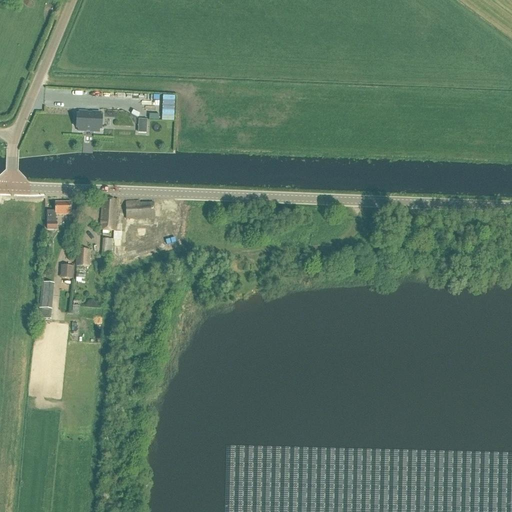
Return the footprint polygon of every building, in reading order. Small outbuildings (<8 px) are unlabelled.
[(99,113),(91,113),(91,115),(86,114),(86,113),(78,112),(78,116),(76,116),(75,129),(77,129),(77,132),(85,132),(85,130),(90,131),(90,132),(98,133),(98,129),(100,129),(101,116),(99,116),(99,113)] [(146,133),(146,120),(138,120),(138,133),(146,133)] [(121,138),(129,138),(129,128),(121,128),(121,138)] [(68,216),(69,204),(53,204),(52,213),(45,213),(44,231),(53,231),(54,216),(68,216)] [(122,228),(122,233),(141,235),(142,230),(142,220),(136,219),(137,216),(129,215),(123,215),(123,221),(122,228)] [(142,230),(141,235),(160,237),(161,231),(161,224),(162,218),(160,218),(149,217),(148,220),(144,220),(142,220),(142,230)] [(105,247),(106,235),(96,235),(95,246),(105,247)] [(134,250),(134,241),(120,242),(121,251),(134,250)] [(72,280),(73,268),(61,267),(61,279),(72,280)] [(41,283),(39,309),(51,310),(53,284),(41,283)] [(25,288),(21,322),(32,323),(36,289),(25,288)]
